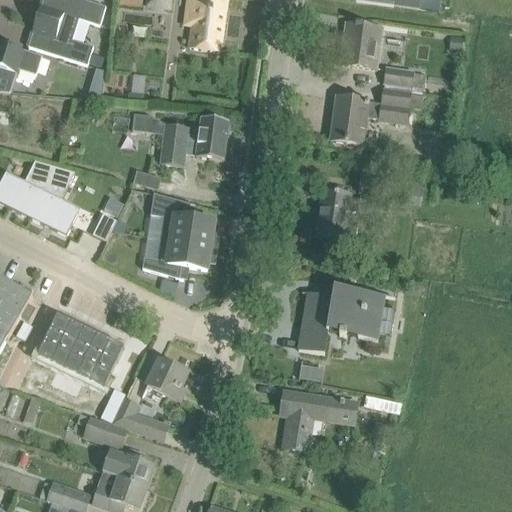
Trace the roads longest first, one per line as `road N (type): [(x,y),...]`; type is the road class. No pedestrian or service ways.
road 1 (residential): [(237,332),(286,0)]
road 2 (residential): [(0,231),(178,321),(237,332)]
road 3 (residential): [(187,511),(237,332)]
